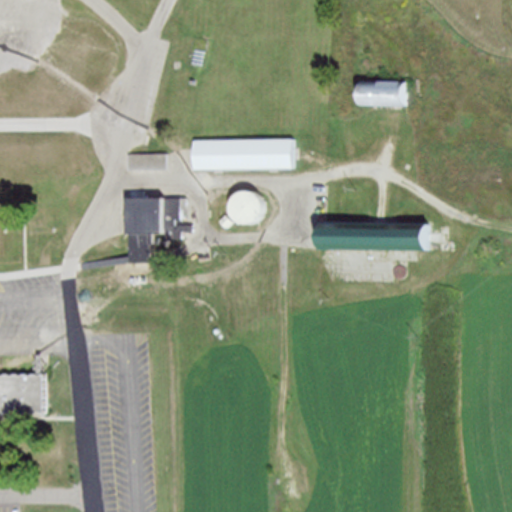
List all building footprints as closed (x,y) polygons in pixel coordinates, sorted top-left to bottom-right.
[(0,256),(17,259),(26,205),(31,202),(35,174),(7,170),(8,164),(13,168),(23,162),(28,130),(30,124),(54,128),(82,182),(106,169),(82,123),(86,116),(82,110),(118,35),(92,23),(53,106),(27,102),(22,91),(0,87),(0,256)] [(361,105),(362,82),(408,83),(407,106),(361,105)] [(197,167),(197,140),(292,139),(293,167),(197,167)] [(132,152),(132,170),(171,170),(170,152),(132,152)] [(271,220),(270,190),(246,191),(247,221),(271,220)] [(131,197),(131,260),(149,260),(149,233),(163,233),(163,239),(183,239),(183,197),(131,197)] [(329,246),(329,220),(438,220),(438,247),(329,246)] [(0,373),(60,373),(60,412),(11,412),(11,400),(0,400),(0,373)]
